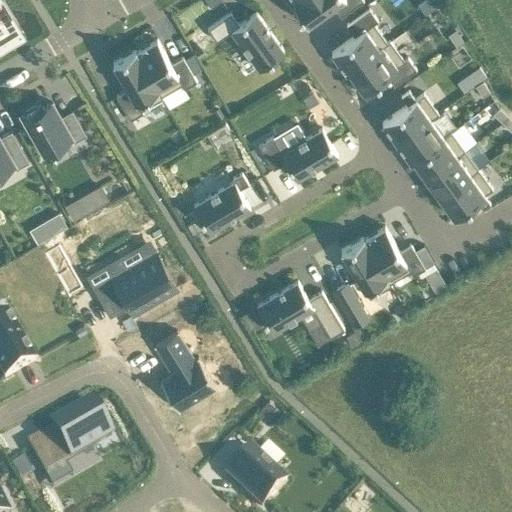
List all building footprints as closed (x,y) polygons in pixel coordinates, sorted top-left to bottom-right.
[(296,0),(294,2),(308,22),(333,4),(341,15),(362,0),(296,0)] [(355,34),(332,50),(346,71),(391,39),(390,38),(388,40),(374,22),(378,19),(370,6),(347,23),(355,34)] [(230,10),(208,27),(217,39),(232,29),(259,67),(284,49),(256,10),(239,23),(230,10)] [(412,46),(438,27),(428,13),(402,33),(412,46)] [(0,30),(0,51),(26,36),(13,15),(2,21),(2,22),(0,23),(2,25),(1,25),(3,28),(0,30)] [(456,27),(448,33),(456,44),(464,39),(456,27)] [(135,47),(135,48),(163,96),(162,94),(182,83),(184,87),(197,79),(183,55),(172,62),(157,37),(137,49),(135,47)] [(391,39),(346,71),(347,71),(349,70),(363,89),(386,73),(394,84),(417,67),(408,55),(404,58),(391,39)] [(135,48),(113,60),(126,82),(128,87),(117,94),(131,118),(144,110),(142,108),(163,96),(135,48)] [(479,65),(468,73),(475,83),(482,78),(487,75),(485,73),(479,65)] [(483,79),(476,84),(483,95),(490,90),(483,79)] [(408,103),(382,121),(397,141),(439,111),(424,91),(416,97),(409,88),(401,94),(408,103)] [(71,135),(74,140),(86,133),(72,108),(60,115),(52,101),(42,106),(39,102),(22,112),(44,150),(71,135)] [(499,106),(493,112),(503,121),(509,114),(499,106)] [(439,111),(397,141),(410,159),(452,129),(451,129),(443,135),(431,118),(439,112),(439,111)] [(511,117),(509,114),(503,121),(511,129),(511,117)] [(452,129),(410,159),(411,160),(413,158),(415,161),(426,176),(476,140),(463,122),(452,129)] [(273,134),(259,143),(273,167),(286,159),(297,177),(338,153),(322,126),(283,150),(273,134)] [(0,169),(13,162),(16,168),(29,160),(11,129),(0,135),(0,169)] [(476,140),(426,176),(439,195),(479,167),(490,159),(476,140)] [(479,167),(439,195),(454,215),(477,199),(483,207),(491,201),(485,193),(493,187),(479,167)] [(234,179),(194,203),(201,215),(207,225),(210,230),(251,205),(240,187),(249,182),(242,170),(233,176),(234,179)] [(106,183),(68,201),(75,216),(113,199),(106,183)] [(59,212),(45,220),(52,232),(66,225),(59,212)] [(201,215),(187,223),(193,233),(207,225),(201,215)] [(385,225),(365,237),(391,281),(410,269),(413,274),(434,261),(424,243),(415,248),(411,242),(400,249),(385,225)] [(363,235),(341,248),(370,296),(392,283),(391,281),(365,237),(363,235)] [(84,289),(59,245),(45,253),(70,297),(84,289)] [(90,275),(88,276),(109,312),(128,301),(132,308),(175,284),(156,249),(143,256),(143,257),(129,265),(125,257),(108,267),(112,274),(95,284),(90,275)] [(262,300),(257,303),(273,330),(276,328),(313,306),(329,333),(330,336),(345,327),(322,289),(309,297),(298,279),(262,300)] [(348,280),(332,289),(354,326),(370,317),(348,280)] [(7,313),(0,316),(0,369),(5,378),(35,360),(7,313)] [(177,328),(155,343),(173,371),(161,378),(163,381),(160,383),(167,395),(171,394),(179,407),(216,383),(198,355),(195,357),(177,328)] [(355,330),(346,335),(352,346),(361,341),(355,330)] [(269,400),(260,411),(270,421),(280,410),(269,400)] [(54,427),(27,443),(44,474),(93,446),(112,435),(92,401),(64,417),(52,424),(54,427)] [(96,449),(93,446),(44,474),(52,487),(73,476),(67,465),(96,449)] [(252,448),(227,474),(262,507),(287,481),(252,448)] [(24,458),(13,464),(21,479),(33,473),(24,458)] [(0,511),(9,511),(0,493),(0,511)]
